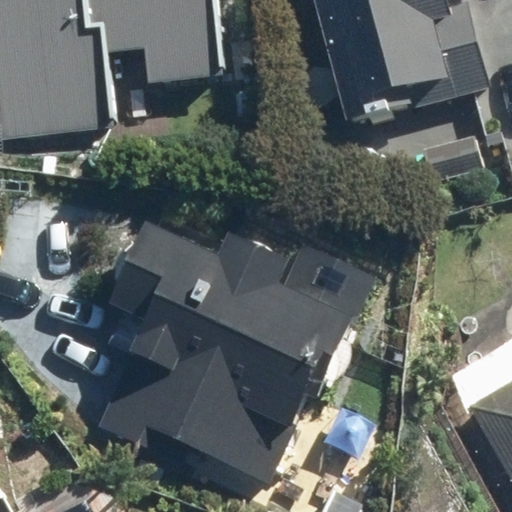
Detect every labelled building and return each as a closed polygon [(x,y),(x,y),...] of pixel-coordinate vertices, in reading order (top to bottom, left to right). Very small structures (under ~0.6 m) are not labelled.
[(221,74),(211,0),(0,0),(0,138),(108,129),(101,61),(143,55),(146,83),(221,74)] [(306,0),(319,48),(318,48),(340,133),(446,107),(446,105),(490,93),(468,8),(444,15),(439,0),(306,0)] [(474,141),(423,155),(431,185),(481,171),(474,141)] [(214,267),(142,231),(103,312),(142,331),(97,432),(182,478),(192,457),(267,491),(305,409),(310,412),(350,331),(372,284),(301,250),(279,297),(273,294),(283,271),(224,245),(214,267)] [(511,384),(465,413),(511,491),(511,384)]
